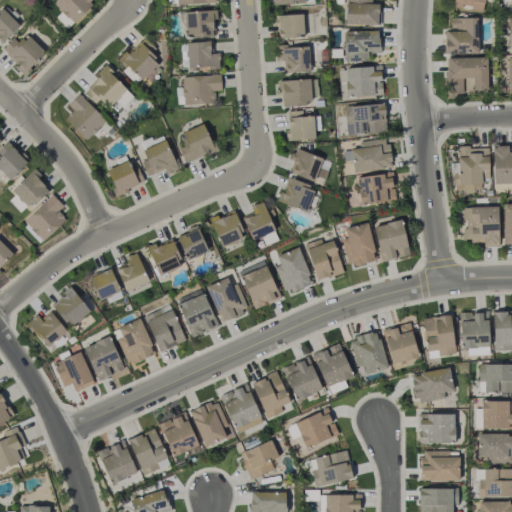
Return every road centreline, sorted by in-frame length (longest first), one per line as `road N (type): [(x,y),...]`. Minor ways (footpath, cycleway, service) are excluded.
road 1 (tertiary): [(59,433),(333,309),(442,280),(511,276)]
road 2 (residential): [(258,166),(76,248),(0,306)]
road 3 (tertiary): [(416,0),(415,60),(442,280)]
road 4 (tertiary): [(0,332),(59,433),(88,511)]
road 5 (residential): [(0,88),(62,150),(105,235)]
road 6 (residential): [(247,0),(258,166)]
road 7 (residential): [(123,0),(22,110)]
